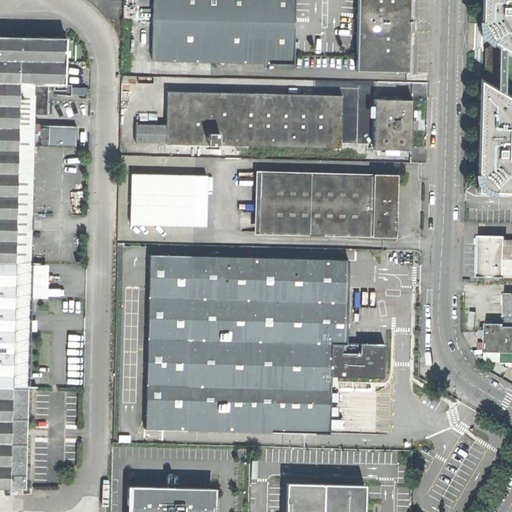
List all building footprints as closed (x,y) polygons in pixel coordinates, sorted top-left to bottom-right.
[(293,62),(294,0),(153,0),(152,43),(147,43),(147,49),(152,49),(152,58),(293,62)] [(409,0),(358,0),(356,68),(408,70),(409,26),(409,0)] [(480,24),(490,41),(511,53),(511,0),(480,0),(481,10),(480,24)] [(480,35),(490,41),(480,24),(480,35)] [(0,489),(27,490),(28,433),(31,327),(33,221),(35,147),(49,147),(50,128),(35,127),(35,121),(35,115),(49,115),(49,84),(65,84),(66,38),(18,36),(0,35),(0,489)] [(484,80),(496,86),(497,48),(490,45),(484,48),(484,80)] [(489,192),(511,192),(511,99),(479,81),(477,170),(477,178),(489,192)] [(236,144),(342,147),(342,129),(342,123),(343,115),(354,115),(354,104),(343,104),(343,95),(167,91),(166,125),(136,124),(135,141),(151,142),(203,143),(218,144),(236,144)] [(374,149),(411,150),(412,121),(413,97),(376,96),(375,119),(375,125),(374,149)] [(352,123),(342,123),(342,129),(352,130),(355,124),(375,125),(375,119),(355,119),(352,123)] [(203,157),(203,143),(151,142),(150,156),(203,157)] [(235,158),(236,144),(218,144),(218,157),(235,158)] [(392,202),(393,175),(256,171),(256,186),(251,186),(251,211),(255,212),(254,232),(391,236),(392,202)] [(215,224),(215,173),(131,173),(131,224),(215,224)] [(476,192),(489,192),(477,178),(476,192)] [(503,276),(511,276),(511,242),(504,243),(504,237),(477,237),(477,256),(477,277),(503,277),(503,276)] [(384,330),(374,329),(376,261),(150,255),(146,429),(329,434),(331,376),(336,376),(383,377),(384,342),(384,330)] [(511,294),(504,294),(503,324),(485,323),(485,349),(500,349),(511,349),(511,294)] [(286,511),(322,511),(324,484),(287,484),(286,511)] [(322,511),(364,511),(365,486),(324,484),(322,511)] [(204,511),(205,488),(128,486),(127,511),(204,511)]
